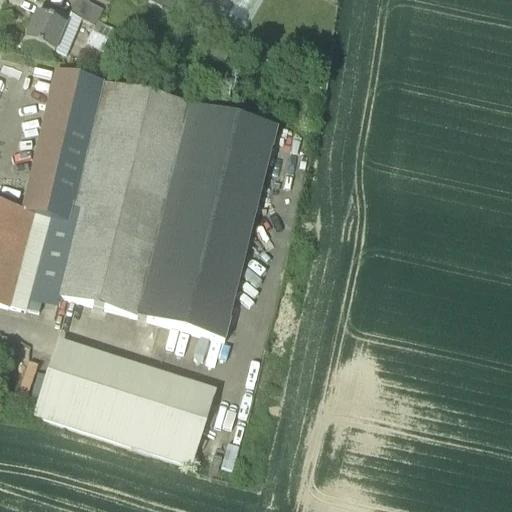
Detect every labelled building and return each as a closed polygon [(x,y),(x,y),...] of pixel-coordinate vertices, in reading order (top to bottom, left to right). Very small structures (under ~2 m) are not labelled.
[(118,47),(124,38),(97,24),(103,13),(77,0),(69,16),(94,29),(92,32),(118,47)] [(140,0),(160,10),(165,0),(140,0)] [(322,0),(337,8),(338,0),(322,0)] [(54,56),(66,28),(35,15),(23,43),(54,56)] [(112,60),(118,47),(92,32),(85,46),(112,60)] [(118,63),(124,50),(118,47),(112,60),(118,63)] [(237,331),(281,152),(272,151),(277,131),(103,87),(103,86),(52,74),(22,205),(0,197),(0,309),(9,312),(25,316),(28,305),(61,314),(63,303),(76,306),(75,313),(114,323),(116,317),(136,322),(224,348),(229,329),(237,331)] [(190,473),(215,395),(56,344),(31,422),(190,473)]
